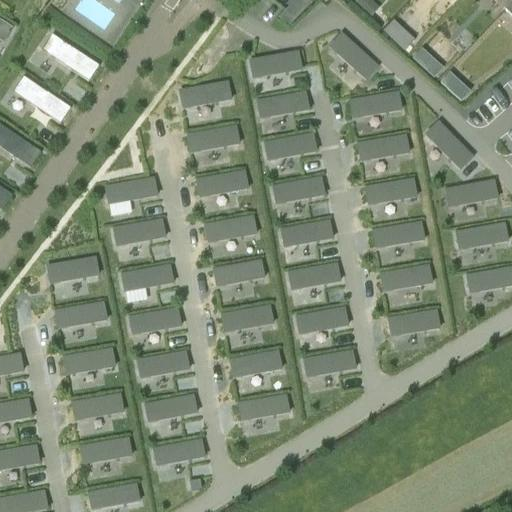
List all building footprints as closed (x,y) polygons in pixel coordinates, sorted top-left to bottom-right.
[(357,0),(353,6),(369,20),(378,9),(367,0),(357,0)] [(403,52),(413,41),(392,21),(381,33),(403,52)] [(0,22),(0,43),(3,45),(12,29),(0,22)] [(330,49),(365,81),(377,68),(342,36),(330,49)] [(49,56),(69,69),(68,70),(88,83),(98,68),(58,42),(49,56)] [(421,50),(412,61),(434,80),(443,70),(421,50)] [(253,81),(300,72),(297,54),(250,63),(253,81)] [(453,72),(441,83),(462,106),(474,94),(453,72)] [(511,72),(479,99),(491,115),(511,98),(511,72)] [(20,98),(40,112),(60,126),(70,111),(30,84),(20,98)] [(227,85),(179,93),(183,111),(230,103),(227,85)] [(308,113),(304,95),(257,104),(260,121),(308,113)] [(396,95),(349,104),(352,121),(400,113),(396,95)] [(188,119),(227,114),(226,106),(187,111),(188,119)] [(459,172),(472,159),(438,125),(425,138),(459,172)] [(11,156),(31,169),(41,154),(1,128),(0,128),(0,147),(11,155),(11,156)] [(191,155),(238,147),(235,129),(188,138),(191,155)] [(315,155),(312,137),(265,145),(268,163),(315,155)] [(407,156),(404,138),(357,147),(360,164),(407,156)] [(243,174),(196,182),(199,200),(246,192),(243,174)] [(320,181),(272,189),(276,207),(323,198),(320,181)] [(152,182),(105,190),(108,208),(155,199),(152,182)] [(415,199),(412,182),(365,190),(368,208),(415,199)] [(493,183),(445,192),(448,210),(496,201),(493,183)] [(0,211),(2,212),(12,197),(0,189),(0,211)] [(206,210),(242,201),(241,194),(204,202),(206,210)] [(134,204),(135,213),(162,208),(160,200),(134,204)] [(252,219),(204,227),(208,245),(255,237),(252,219)] [(163,240),(160,223),(113,231),(116,249),(163,240)] [(331,242),(327,224),(280,232),(283,250),(331,242)] [(376,251),(423,243),(420,225),(372,233),(376,251)] [(503,226),(456,235),(459,252),(506,244),(503,226)] [(317,247),(288,249),(289,256),(318,254),(317,247)] [(97,278),(94,260),(47,269),(50,287),(97,278)] [(216,289),(263,281),(260,263),(213,272),(216,289)] [(335,267),(288,275),(291,293),(338,284),(335,267)] [(168,268),(121,277),(124,294),(171,286),(168,268)] [(383,294),(431,286),(427,268),(380,277),(383,294)] [(469,296),(511,288),(511,269),(466,278),(469,296)] [(102,306),(55,314),(58,332),(105,323),(102,306)] [(224,335),(272,326),(268,309),(221,317),(224,335)] [(176,311),(129,320),(132,338),(179,329),(176,311)] [(346,329),(343,311),(296,320),(299,337),(346,329)] [(391,339),(439,331),(435,313),(388,322),(391,339)] [(64,341),(101,333),(99,325),(62,334),(64,341)] [(231,344),(266,336),(265,329),(229,338),(231,344)] [(305,345),(351,338),(349,331),(304,338),(305,345)] [(114,369),(111,351),(63,360),(67,377),(114,369)] [(233,380),(280,372),(277,354),(230,363),(233,380)] [(351,354),(303,363),(307,380),(354,372),(351,354)] [(184,355),(137,364),(140,381),(187,373),(184,355)] [(0,378),(22,375),(19,357),(0,360),(0,378)] [(145,392),(191,382),(189,375),(144,384),(145,392)] [(75,423),(122,415),(119,397),(72,406),(75,423)] [(288,416),(285,398),(238,406),(241,424),(288,416)] [(148,425),(195,416),(192,399),(145,407),(148,425)] [(0,425),(30,420),(27,403),(0,407),(0,425)] [(246,432),(283,428),(282,421),(245,425),(246,432)] [(82,467),(130,459),(127,441),(79,449),(82,467)] [(200,443),(153,451),(156,469),(203,460),(200,443)] [(35,448),(0,454),(0,472),(38,466),(35,448)] [(135,487),(88,495),(91,511),(96,511),(138,504),(135,487)] [(43,494),(0,501),(0,511),(45,511),(46,511),(43,494)]
